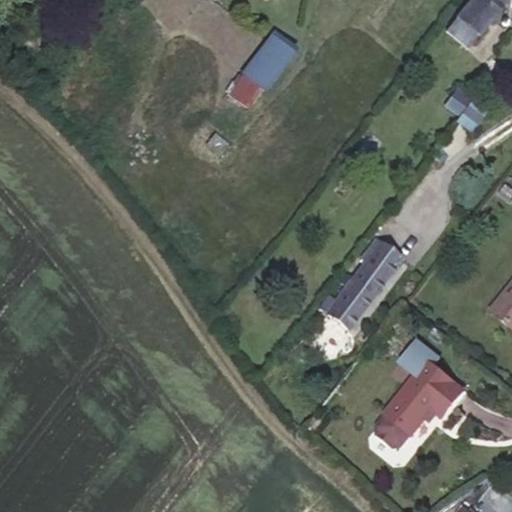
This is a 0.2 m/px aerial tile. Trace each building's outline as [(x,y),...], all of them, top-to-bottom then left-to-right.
[(507,0),(472,0),(428,52),(448,69),(507,0)] [(294,50),(274,34),(242,74),(263,90),(294,50)] [(440,107),(471,130),(487,108),(456,85),(440,107)] [(401,261),(376,240),(361,258),(366,262),(353,279),(347,274),(341,282),(347,288),(337,301),(329,297),(319,310),(348,332),(401,261)] [(511,287),(491,314),(511,330),(511,287)] [(416,377),(385,415),(386,416),(411,435),(411,436),(432,410),(442,418),(463,391),(433,368),(427,363),(434,355),(416,341),(399,363),(416,377)] [(434,355),(427,363),(433,368),(440,360),(434,355)] [(411,435),(386,416),(376,428),(377,436),(392,448),(401,447),(411,435)]
